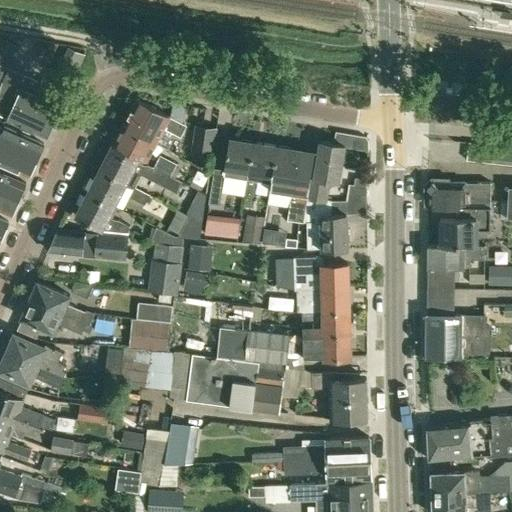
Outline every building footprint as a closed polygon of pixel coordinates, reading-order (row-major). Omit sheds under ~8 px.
[(0,96),(53,121),(59,107),(60,104),(37,94),(42,82),(10,68),(18,48),(0,39),(0,96)] [(73,79),(82,53),(62,46),(53,72),(73,79)] [(6,118),(46,136),(53,121),(0,96),(0,114),(6,117),(6,118)] [(121,125),(154,142),(162,127),(178,135),(183,125),(168,117),(169,116),(135,98),(121,125)] [(191,150),(194,151),(201,152),(199,166),(209,170),(215,127),(195,124),(191,150)] [(154,142),(121,125),(111,144),(140,158),(145,161),(154,142)] [(0,143),(36,159),(43,143),(2,126),(1,129),(0,128),(0,143)] [(330,132),(329,143),(362,145),(362,134),(330,132)] [(229,138),(224,167),(223,170),(214,169),(209,203),(220,205),(225,175),(247,179),(253,142),(229,138)] [(309,176),(309,181),(306,195),(325,198),(328,179),(338,181),(344,145),(320,141),(314,177),(309,176)] [(270,183),(272,175),(277,146),(253,142),(247,179),(244,194),(254,196),(256,181),(270,183)] [(0,161),(29,175),(36,159),(0,143),(0,161)] [(110,147),(98,169),(135,188),(142,175),(140,171),(143,164),(138,161),(140,158),(111,144),(110,147)] [(465,162),(491,165),(493,147),(467,144),(465,162)] [(292,190),(290,198),(289,206),(289,209),(287,219),(302,222),(304,211),(306,195),(309,181),(309,176),(314,152),(301,149),(277,146),(272,175),(270,183),(270,187),(271,187),(292,190)] [(160,154),(153,167),(170,176),(176,163),(160,154)] [(181,182),(170,176),(153,167),(148,178),(176,193),(181,182)] [(98,169),(86,192),(113,205),(115,206),(117,203),(119,204),(124,194),(144,204),(149,194),(135,188),(98,169)] [(0,189),(18,198),(25,182),(0,170),(0,189)] [(355,178),(354,186),(366,188),(366,187),(367,181),(355,178)] [(489,182),(446,182),(433,181),(428,187),(427,205),(432,205),(489,206),(489,182)] [(0,208),(11,213),(18,198),(0,189),(0,208)] [(115,206),(113,205),(86,192),(74,216),(101,229),(128,232),(130,226),(120,220),(112,219),(116,210),(114,209),(115,206)] [(325,200),(325,198),(306,195),(304,211),(302,222),(306,222),(307,251),(321,250),(347,249),(346,215),(346,213),(332,213),(331,201),(325,200)] [(440,219),(440,245),(477,245),(477,244),(477,230),(490,230),(490,206),(489,206),(432,205),(432,219),(440,219)] [(178,233),(177,236),(183,238),(184,236),(199,238),(202,222),(177,209),(168,228),(178,233)] [(265,217),(247,214),(242,240),(260,243),(265,217)] [(0,236),(1,237),(8,221),(0,217),(0,236)] [(167,244),(182,246),(183,238),(177,236),(174,235),(156,227),(152,236),(152,242),(167,244)] [(47,250),(81,254),(94,255),(124,258),(126,236),(57,228),(47,250)] [(298,239),(286,238),(285,246),(297,247),(298,239)] [(160,292),(172,293),(177,294),(184,246),(182,246),(167,244),(165,260),(152,258),(148,290),(160,292)] [(203,270),(206,246),(191,244),(188,268),(203,270)] [(484,259),(484,254),(484,244),(477,244),(477,245),(440,245),(427,244),(427,265),(470,266),(470,259),(484,259)] [(294,288),(297,288),(301,288),(348,287),(348,263),(323,263),(323,256),(294,257),(294,288)] [(511,265),(489,265),(489,284),(511,284),(511,265)] [(185,282),(205,284),(211,280),(207,273),(187,270),(185,282)] [(32,292),(29,299),(84,323),(89,313),(65,303),(69,294),(38,280),(36,284),(33,285),(31,290),(32,292)] [(75,280),(71,290),(87,297),(93,284),(75,280)] [(297,311),(302,311),(323,311),(349,311),(348,287),(301,288),(297,288),(297,311)] [(160,292),(158,300),(171,302),(172,293),(160,292)] [(22,307),(20,312),(21,315),(21,317),(53,331),(57,322),(80,332),(84,323),(29,299),(25,307),(22,307)] [(349,311),(323,311),(302,311),(302,334),(349,334),(349,311)] [(426,354),(467,355),(487,355),(488,325),(484,325),(484,315),(427,314),(426,354)] [(107,333),(110,319),(93,316),(90,329),(107,333)] [(170,322),(131,318),(128,346),(167,350),(170,322)] [(220,326),(217,356),(257,362),(290,366),(294,334),(249,328),(233,328),(220,326)] [(10,343),(6,351),(63,375),(65,376),(67,372),(63,370),(65,365),(58,362),(63,351),(45,343),(44,346),(14,332),(14,334),(11,333),(7,342),(10,343)] [(349,334),(302,334),(303,356),(324,355),(324,358),(350,357),(349,334)] [(257,362),(217,356),(192,353),(192,354),(167,350),(128,346),(124,345),(121,365),(175,373),(174,386),(188,388),(186,400),(279,412),(285,370),(257,366),(257,362)] [(65,376),(63,375),(6,351),(3,359),(0,357),(0,370),(29,383),(33,374),(60,386),(65,376)] [(499,455),(511,453),(511,355),(491,356),(498,415),(498,416),(443,422),(427,424),(429,460),(445,458),(486,454),(486,451),(493,451),(499,455)] [(329,420),(368,419),(366,377),(338,378),(338,372),(312,373),(312,388),(328,387),(329,420)] [(119,378),(105,377),(104,390),(117,392),(119,378)] [(0,409),(40,425),(51,429),(55,419),(21,406),(24,398),(0,389),(0,409)] [(109,407),(80,403),(78,418),(107,422),(109,407)] [(0,429),(10,434),(22,438),(24,430),(36,435),(40,425),(0,409),(0,429)] [(111,423),(136,423),(136,413),(111,413),(111,423)] [(196,427),(179,424),(173,463),(190,466),(196,427)] [(8,440),(10,434),(0,429),(0,449),(27,459),(31,448),(8,440)] [(124,431),(122,445),(142,448),(145,434),(124,431)] [(53,434),(51,450),(71,453),(73,437),(53,434)] [(285,447),(285,452),(252,453),(252,461),(285,460),(369,457),(369,437),(326,438),(326,448),(309,448),(309,447),(285,447)] [(327,478),(370,477),(369,457),(285,460),(285,471),(310,471),(310,469),(326,468),(327,478)] [(0,480),(18,486),(24,488),(26,483),(42,489),(45,480),(22,473),(20,477),(0,469),(0,462),(1,460),(0,459),(0,480)] [(137,470),(126,469),(124,490),(139,492),(140,484),(142,471),(137,470)] [(494,492),(509,491),(511,490),(511,476),(509,477),(509,474),(489,475),(475,475),(475,479),(464,479),(463,471),(448,472),(432,472),(432,476),(430,476),(430,484),(432,484),(432,493),(494,492)] [(24,488),(18,486),(0,480),(0,491),(20,499),(22,494),(24,488)] [(48,481),(44,491),(59,496),(63,486),(48,481)] [(371,511),(370,481),(316,483),(316,506),(290,507),(290,511),(371,511)] [(182,511),(184,491),(169,490),(149,489),(147,511),(182,511)] [(494,492),(432,493),(433,503),(431,504),(431,511),(464,511),(464,505),(476,505),(476,509),(489,509),(489,497),(494,497),(494,492)]
